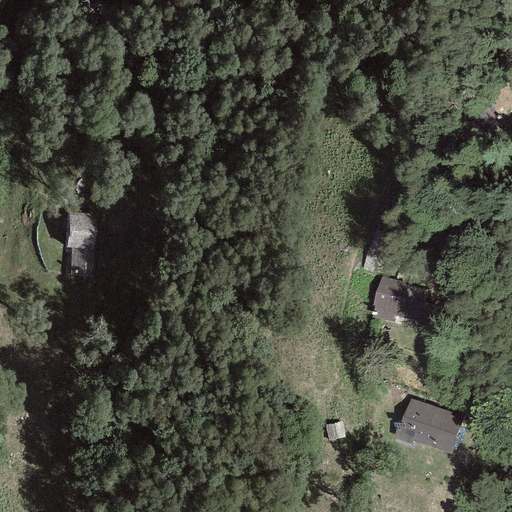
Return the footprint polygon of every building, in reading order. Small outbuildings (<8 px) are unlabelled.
[(492,130),(478,119),(475,123),(472,120),(455,139),(472,153),(492,130)] [(92,215),(64,213),(61,248),(70,248),(68,276),(90,278),(92,249),(90,249),(92,215)] [(409,243),(378,231),(369,257),(400,268),(409,243)] [(405,282),(383,277),(376,307),(381,308),(378,318),(398,322),(399,316),(430,323),(437,293),(404,286),(405,282)] [(467,418),(411,398),(396,438),(413,444),(415,441),(454,455),(467,418)] [(341,423),(326,426),(328,440),(344,438),(341,423)]
